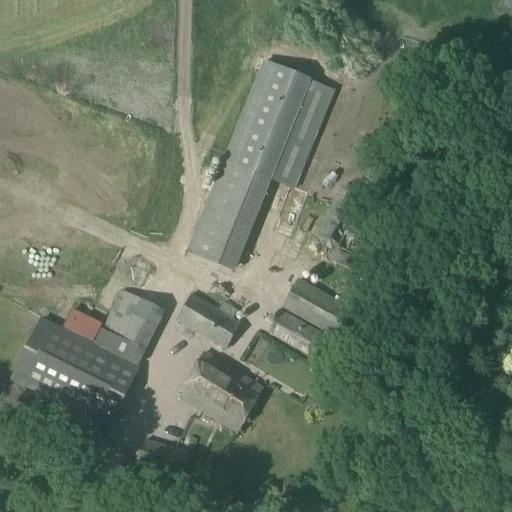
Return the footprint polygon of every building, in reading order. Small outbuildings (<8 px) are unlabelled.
[(261,65),(223,164),(269,182),(294,193),(331,95),(306,84),(261,65)] [(342,189),(318,240),(321,247),(332,251),(338,249),(332,262),(358,273),(375,235),(349,224),(360,198),(358,191),(348,186),(342,189)] [(482,250),(475,283),(492,287),(499,254),(482,250)] [(300,279),(283,309),(340,342),(357,312),(300,279)] [(41,321),(11,382),(108,430),(138,369),(136,368),(163,314),(121,293),(101,332),(100,331),(93,346),(41,321)] [(190,296),(176,322),(224,351),(239,325),(190,296)] [(281,312),(269,335),(341,373),(352,351),(281,312)] [(203,355),(179,400),(237,435),(261,390),(203,355)] [(310,375),(304,389),(316,394),(322,380),(310,375)] [(144,442),(135,475),(180,486),(188,453),(144,442)]
